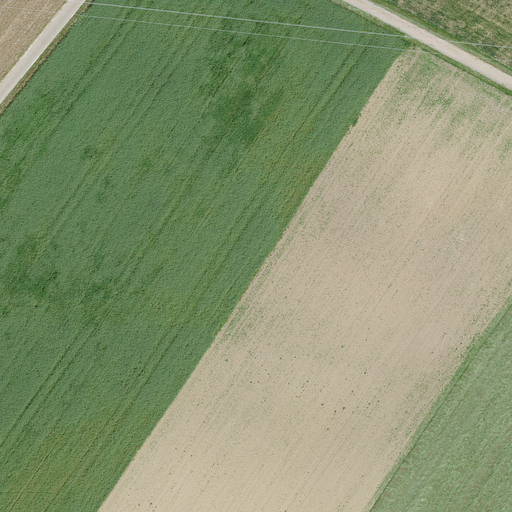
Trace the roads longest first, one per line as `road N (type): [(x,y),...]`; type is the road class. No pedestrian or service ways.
road 1 (track): [(511,85),(354,0)]
road 2 (track): [(78,0),(0,96)]
